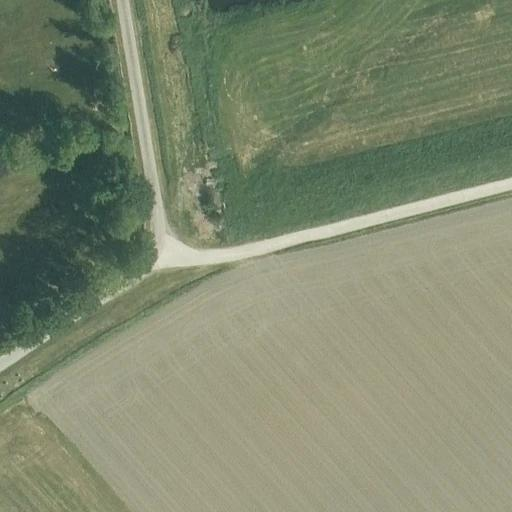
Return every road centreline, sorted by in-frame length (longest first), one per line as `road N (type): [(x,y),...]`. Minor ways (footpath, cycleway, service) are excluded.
road 1 (unclassified): [(511,182),(222,255),(154,253)]
road 2 (unclassified): [(124,0),(162,221),(154,253)]
road 3 (unclassified): [(154,253),(0,361)]
